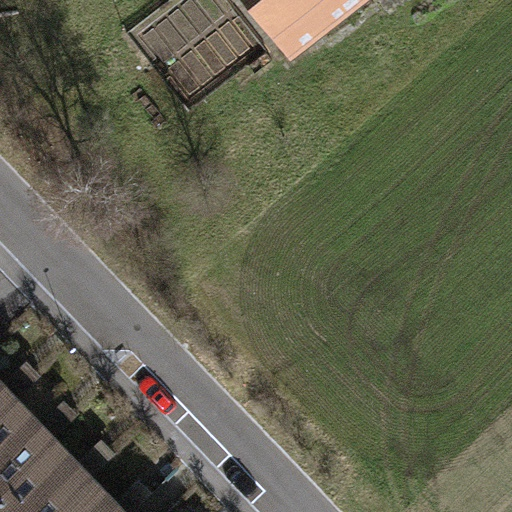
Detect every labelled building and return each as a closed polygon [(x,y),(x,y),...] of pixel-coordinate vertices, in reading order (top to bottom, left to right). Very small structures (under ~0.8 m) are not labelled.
[(260,0),(289,37),(323,10),(333,23),(362,0),(260,0)] [(0,387),(0,413),(13,401),(0,387)] [(13,401),(0,413),(0,488),(50,440),(13,401)] [(0,511),(52,511),(87,479),(50,440),(0,488),(0,511)] [(118,511),(87,479),(52,511),(118,511)]
